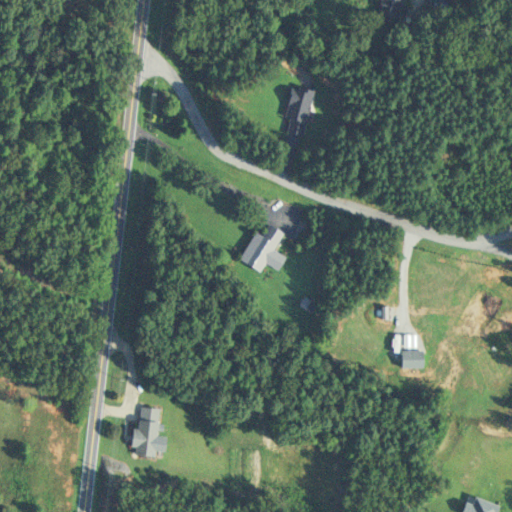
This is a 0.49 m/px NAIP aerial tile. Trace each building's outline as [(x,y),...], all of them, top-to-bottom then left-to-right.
[(402,0),(380,0),(377,20),(397,23),(398,12),(400,13),(402,0)] [(312,90),(289,85),(283,118),(288,119),(286,132),(303,135),(312,90)] [(261,272),(284,232),(269,224),(262,235),(255,231),(239,259),(261,272)] [(424,349),(401,349),(401,367),(424,367),(424,349)] [(133,428),(131,454),(155,455),(158,407),(140,406),(138,428),(133,428)]
